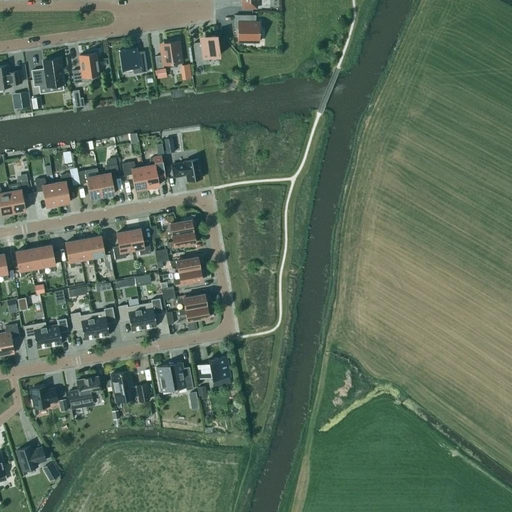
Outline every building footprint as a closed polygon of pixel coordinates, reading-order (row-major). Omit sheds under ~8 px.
[(242,0),(242,8),(256,8),(256,0),(242,0)] [(259,22),(255,22),(255,15),(238,15),(237,42),(259,42),(259,22)] [(205,37),(205,42),(201,42),(193,43),(196,64),(209,62),(208,57),(219,56),(216,36),(205,37)] [(160,47),(161,55),(155,56),(157,68),(163,67),(163,65),(182,62),(179,41),(166,43),(166,46),(160,47)] [(119,51),(122,68),(121,69),(132,68),(133,73),(147,71),(144,51),(136,52),(131,53),(130,48),(118,50),(119,51)] [(72,70),(74,83),(90,81),(89,77),(100,75),(97,52),(78,55),(80,69),(72,70)] [(60,58),(43,60),(44,70),(41,70),(40,69),(32,70),(34,86),(46,84),(47,86),(64,84),(60,58)] [(189,64),(180,65),(182,80),(192,78),(189,64)] [(10,84),(21,82),(20,71),(9,72),(8,65),(0,66),(0,87),(11,86),(10,84)] [(165,68),(156,70),(157,79),(167,77),(165,68)] [(79,90),(73,91),(75,107),(81,107),(79,90)] [(23,92),(17,93),(19,108),(25,107),(23,92)] [(40,97),(31,98),(33,109),(41,107),(40,97)] [(172,138),(164,139),(166,153),(174,151),(172,138)] [(70,151),(62,152),(64,163),(67,163),(71,162),(72,162),(70,151)] [(116,153),(107,155),(109,163),(118,161),(116,153)] [(143,166),(147,188),(152,187),(159,185),(157,179),(165,177),(161,156),(150,158),(149,165),(143,166)] [(183,161),(184,162),(171,165),(173,177),(186,175),(187,181),(202,178),(198,159),(183,161)] [(132,174),(135,190),(142,188),(142,189),(147,188),(143,166),(136,167),(133,161),(122,163),(124,175),(132,174)] [(117,164),(105,166),(105,173),(98,175),(102,197),(107,196),(107,195),(114,194),(111,178),(119,176),(117,164)] [(88,182),(90,198),(97,197),(98,197),(102,197),(98,175),(92,176),(89,169),(77,171),(80,184),(88,182)] [(63,203),(69,202),(67,186),(74,185),(72,172),(61,174),(60,182),(54,183),(58,205),(63,204),(63,203)] [(43,191),(46,206),(53,205),(53,206),(58,205),(54,183),(47,184),(44,177),(33,180),(35,192),(43,191)] [(27,181),(16,183),(16,190),(9,191),(13,213),(18,212),(25,210),(22,194),(30,193),(27,181)] [(0,208),(1,215),(8,213),(8,214),(13,213),(9,191),(3,192),(0,187),(0,208)] [(164,231),(165,236),(172,235),(193,231),(191,219),(169,223),(171,230),(164,231)] [(139,255),(151,253),(148,241),(142,242),(140,228),(128,231),(132,250),(138,249),(139,255)] [(113,247),(115,260),(126,258),(125,251),(132,250),(128,231),(116,233),(119,246),(113,247)] [(173,241),(166,242),(167,248),(195,243),(193,231),(172,235),(173,241)] [(100,262),(105,261),(100,236),(89,238),(92,257),(99,256),(100,262)] [(88,265),(93,264),(92,257),(89,238),(77,240),(81,259),(87,258),(88,265)] [(65,242),(70,268),(75,267),(74,261),(81,259),(77,240),(65,242)] [(51,272),(56,271),(51,245),(39,247),(43,266),(49,265),(51,272)] [(39,274),(44,273),(43,266),(39,247),(27,249),(31,269),(38,267),(39,274)] [(15,251),(20,277),(25,276),(24,270),(31,269),(27,249),(15,251)] [(3,280),(8,279),(4,254),(0,254),(0,274),(2,274),(3,280)] [(197,256),(170,261),(171,266),(177,265),(178,272),(200,268),(197,256)] [(173,280),(174,285),(202,280),(200,268),(178,272),(179,279),(173,280)] [(149,274),(134,277),(136,286),(151,284),(149,274)] [(133,278),(124,279),(125,286),(134,284),(133,278)] [(36,279),(33,279),(36,294),(45,293),(43,284),(37,285),(36,279)] [(14,282),(8,283),(10,298),(17,297),(14,282)] [(85,287),(77,288),(78,295),(87,294),(85,287)] [(204,293),(176,298),(177,303),(184,302),(185,309),(206,305),(204,293)] [(26,297),(17,299),(19,311),(28,309),(26,297)] [(151,302),(139,304),(144,329),(156,326),(154,315),(162,313),(160,298),(150,300),(151,302)] [(15,299),(7,301),(8,307),(16,306),(15,299)] [(127,304),(118,306),(120,321),(129,319),(131,331),(144,329),(139,304),(127,306),(127,304)] [(187,321),(208,317),(206,305),(185,309),(179,310),(179,315),(186,314),(187,321)] [(104,311),(92,313),(96,338),(109,335),(107,324),(115,322),(112,307),(103,308),(104,311)] [(79,312),(70,313),(73,330),(82,328),(84,340),(96,338),(92,313),(80,315),(79,312)] [(57,324),(46,326),(50,346),(62,344),(60,332),(68,331),(66,318),(56,320),(57,324)] [(45,322),(24,326),(26,339),(35,337),(37,349),(50,346),(46,326),(45,322)] [(16,323),(5,325),(5,333),(0,333),(0,344),(2,355),(14,353),(11,337),(19,336),(16,323)] [(209,363),(197,365),(200,378),(211,376),(212,379),(229,376),(225,356),(208,360),(209,363)] [(186,387),(186,390),(193,389),(189,367),(183,368),(182,362),(173,363),(173,362),(169,363),(169,364),(156,367),(161,392),(186,387)] [(117,404),(133,401),(132,397),(138,395),(139,401),(149,399),(146,384),(131,386),(128,371),(112,374),(117,404)] [(101,392),(98,376),(90,378),(90,377),(84,378),(84,379),(76,380),(78,390),(68,391),(71,405),(92,401),(91,394),(101,392)] [(205,385),(197,387),(199,398),(207,397),(205,385)] [(57,401),(55,388),(46,390),(45,386),(30,389),(34,408),(49,406),(48,403),(57,401)] [(196,391),(188,393),(191,409),(199,408),(196,391)] [(66,399),(59,400),(61,412),(68,411),(66,399)] [(118,410),(111,411),(113,420),(120,418),(118,410)] [(41,447),(32,450),(30,446),(16,450),(23,471),(37,466),(36,463),(45,460),(41,447)] [(52,462),(42,468),(46,474),(50,472),(56,468),(52,462)]
